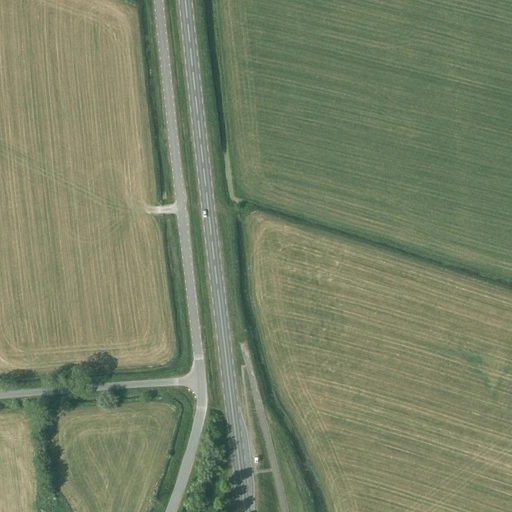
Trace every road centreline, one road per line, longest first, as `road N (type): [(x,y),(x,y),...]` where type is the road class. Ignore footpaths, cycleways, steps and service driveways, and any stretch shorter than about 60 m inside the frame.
road 1 (primary): [(245,511),(185,0)]
road 2 (unclassified): [(199,379),(158,0)]
road 3 (unclassified): [(199,379),(0,394)]
road 4 (unclassified): [(170,511),(199,421),(199,379)]
